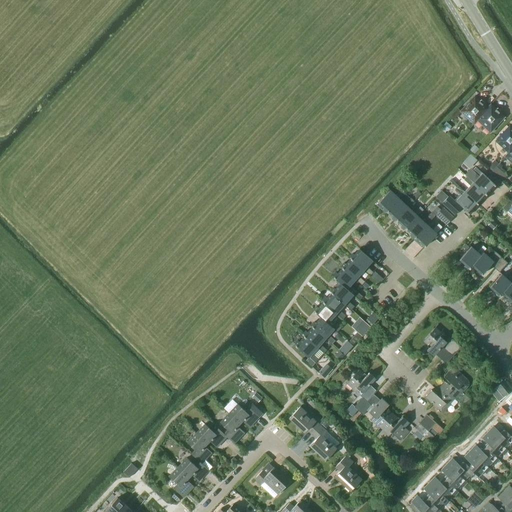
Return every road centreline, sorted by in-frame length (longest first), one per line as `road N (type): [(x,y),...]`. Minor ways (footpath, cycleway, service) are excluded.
road 1 (residential): [(202,511),(266,442),(322,489)]
road 2 (residential): [(414,384),(387,350),(438,294)]
